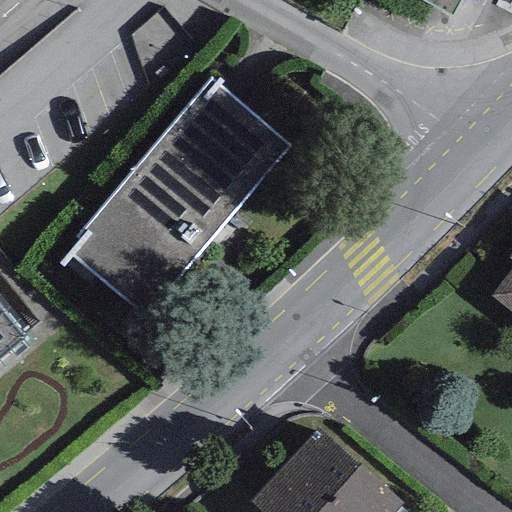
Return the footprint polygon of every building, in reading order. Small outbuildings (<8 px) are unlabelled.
[(462,0),(413,0),(453,20),(462,0)] [(291,146),(210,81),(66,259),(147,324),(291,146)] [(511,253),(506,262),(511,266),(511,270),(491,298),(511,314),(511,253)] [(0,362),(22,343),(0,316),(0,362)] [(394,511),(401,505),(319,431),(250,503),(259,511),(394,511)]
